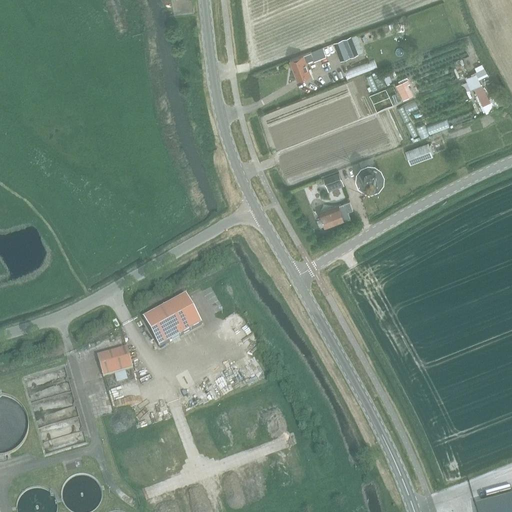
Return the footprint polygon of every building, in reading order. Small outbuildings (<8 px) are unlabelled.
[(356,34),(351,36),(334,43),(340,61),(363,52),(356,34)] [(311,74),(306,62),(314,59),(314,61),(326,56),(323,47),(290,60),(297,79),(311,74)] [(386,65),(384,57),(369,60),(368,55),(353,58),(356,72),(386,65)] [(487,67),(478,70),(492,108),(503,104),(491,74),(497,72),(492,59),(485,61),(487,67)] [(377,72),(385,88),(393,84),(385,67),(377,72)] [(472,75),(477,85),(480,84),(476,73),(472,75)] [(411,94),(423,90),(419,75),(407,78),(411,94)] [(415,99),(417,105),(428,101),(425,95),(415,99)] [(435,122),(423,122),(423,132),(436,131),(435,122)] [(405,151),(410,165),(433,156),(428,143),(405,151)] [(360,177),(361,181),(363,184),(367,186),(371,186),(375,185),(377,182),(379,178),(379,174),(377,171),(374,168),(370,167),(366,168),(363,170),(361,173),(360,177)] [(342,180),(339,172),(323,178),(326,186),(342,180)] [(350,201),(345,203),(320,212),(325,227),(344,220),(342,215),(348,213),(347,211),(352,209),(350,201)] [(202,325),(186,296),(143,319),(159,348),(202,325)] [(98,357),(103,377),(133,369),(127,349),(98,357)] [(260,378),(267,375),(255,354),(251,356),(257,366),(254,368),(260,378)] [(260,362),(267,376),(271,374),(267,368),(269,367),(265,360),(260,362)] [(511,511),(511,497),(476,507),(476,511),(511,511)]
